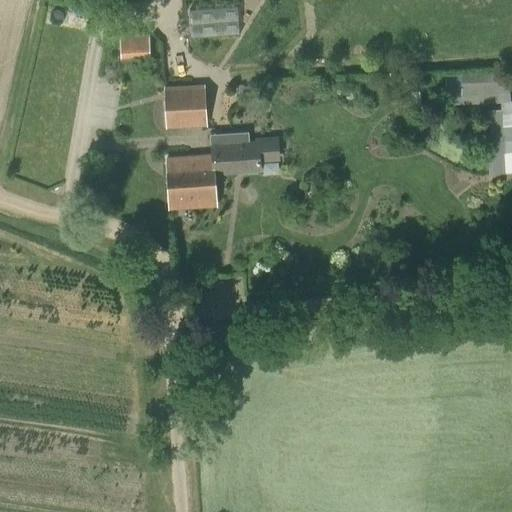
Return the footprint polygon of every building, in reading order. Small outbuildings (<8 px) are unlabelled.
[(242,32),(241,5),(192,7),(193,34),(242,32)] [(123,54),(153,53),(152,32),(122,33),(123,54)] [(487,174),(511,172),(511,75),(450,79),(451,103),(483,102),(487,174)] [(189,127),(205,126),(206,126),(206,123),(204,84),(164,86),(166,128),(189,127)] [(212,170),(213,170),(260,167),(260,162),(280,160),(278,138),(255,139),(255,141),(212,144),(212,155),(211,155),(212,170)] [(212,170),(211,155),(166,158),(169,206),(215,203),(213,170),(212,170)]
